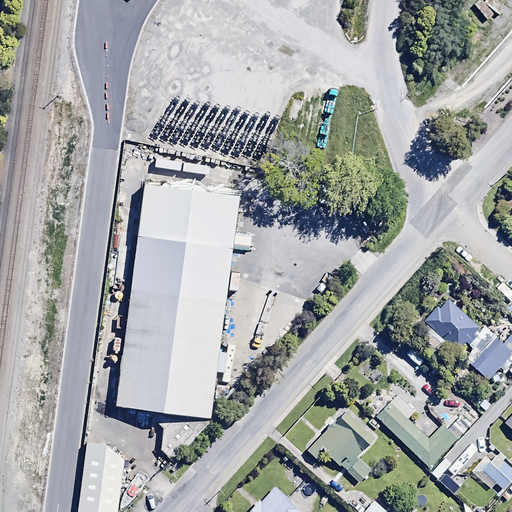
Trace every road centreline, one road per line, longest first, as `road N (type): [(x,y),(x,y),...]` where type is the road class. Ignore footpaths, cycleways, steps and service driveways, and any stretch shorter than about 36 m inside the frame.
road 1 (residential): [(443,212),(177,505)]
road 2 (unknown): [(427,229),(379,79),(384,0)]
